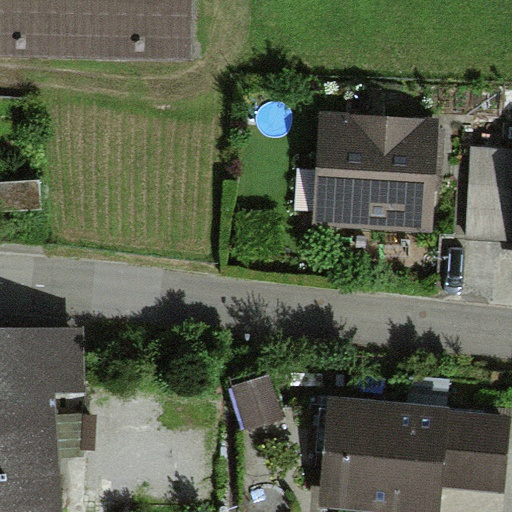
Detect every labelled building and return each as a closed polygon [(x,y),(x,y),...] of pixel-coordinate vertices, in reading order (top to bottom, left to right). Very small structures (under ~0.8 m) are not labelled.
[(0,0),(0,57),(191,61),(192,0),(0,0)] [(311,227),(434,236),(438,171),(441,128),(319,119),(311,227)] [(511,245),(511,153),(470,151),(466,244),(511,245)] [(0,332),(0,511),(62,511),(57,399),(90,398),(87,329),(0,332)] [(271,380),(235,393),(248,431),(285,418),(271,380)] [(508,421),(330,407),(322,511),(442,511),(444,492),(502,496),(508,421)]
